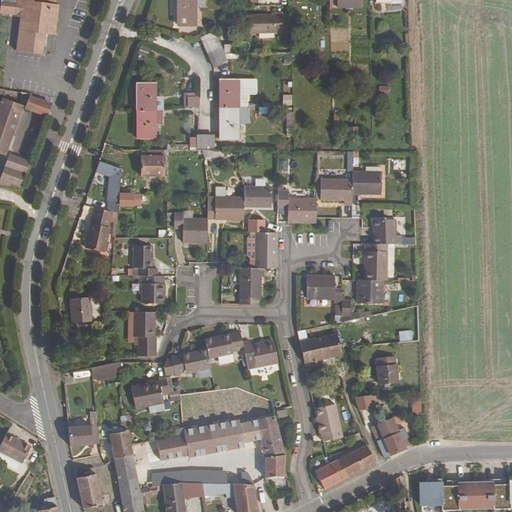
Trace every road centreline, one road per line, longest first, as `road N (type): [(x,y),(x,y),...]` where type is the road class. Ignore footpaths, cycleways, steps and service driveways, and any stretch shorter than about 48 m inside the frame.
road 1 (tertiary): [(49,420),(29,314),(35,248),(122,0)]
road 2 (residential): [(310,509),(426,452),(511,452)]
road 3 (residential): [(310,509),(298,466),(305,419),(287,312)]
road 4 (residential): [(287,312),(201,312),(178,326),(163,353)]
